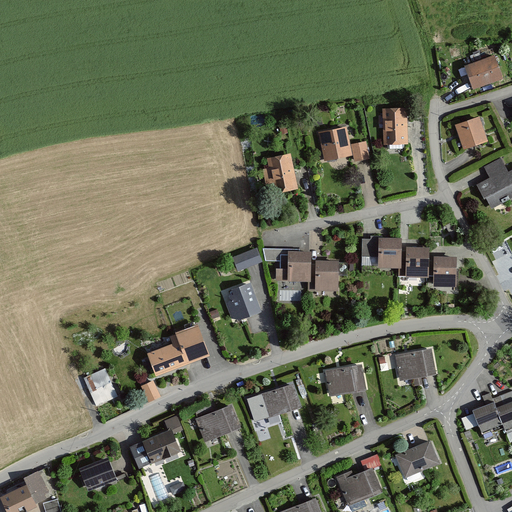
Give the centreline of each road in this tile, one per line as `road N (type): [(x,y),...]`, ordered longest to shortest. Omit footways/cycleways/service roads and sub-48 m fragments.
road 1 (residential): [(502,322),(407,325),(349,337),(189,390),(0,477)]
road 2 (residential): [(212,511),(442,408)]
road 3 (residential): [(445,195),(433,116),(511,87)]
road 4 (residential): [(265,238),(423,200)]
road 5 (residential): [(445,195),(504,298),(502,322)]
